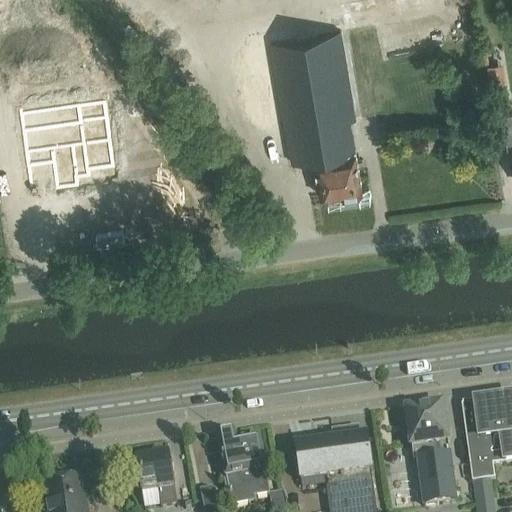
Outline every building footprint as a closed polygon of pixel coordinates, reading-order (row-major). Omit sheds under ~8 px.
[(450,0),(434,1),(434,12),(460,10),(459,0),(450,0)] [(216,37),(227,47),(241,34),(230,23),(216,37)] [(322,196),(363,189),(356,146),(362,145),(343,32),(271,44),(274,59),(243,65),(251,117),(283,112),(291,162),(315,158),(322,196)] [(80,126),(23,133),(28,169),(53,166),(57,192),(78,189),(76,181),(89,179),(88,173),(113,170),(104,105),(77,109),(80,126)] [(503,465),(511,463),(511,398),(511,397),(503,398),(502,401),(474,405),(475,408),(462,410),(462,407),(461,407),(472,484),(474,483),(488,482),(494,481),(492,466),(503,465)] [(455,503),(442,407),(420,410),(420,408),(412,409),(412,411),(405,412),(408,436),(406,436),(407,442),(409,442),(410,450),(411,449),(413,462),(417,462),(423,507),(455,503)] [(331,436),(332,442),(294,449),(300,483),(326,478),(328,488),(326,489),(329,511),(376,511),(369,472),(371,472),(365,439),(359,440),(358,431),(331,436)] [(254,499),(268,496),(263,472),(265,472),(259,439),(236,443),(234,435),(216,439),(224,479),(226,479),(231,508),(255,504),(254,499)] [(160,507),(176,505),(167,456),(136,462),(139,481),(136,481),(138,491),(140,491),(141,494),(158,491),(160,507)] [(47,511),(86,511),(83,511),(79,479),(44,484),(47,511)] [(492,511),(488,482),(474,483),(477,511),(492,511)] [(217,511),(214,491),(198,494),(201,511),(217,511)]
